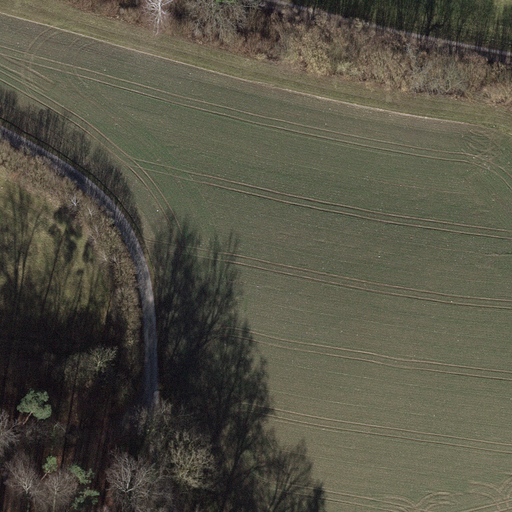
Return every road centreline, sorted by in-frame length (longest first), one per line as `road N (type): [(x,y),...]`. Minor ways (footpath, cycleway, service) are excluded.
road 1 (track): [(165,511),(136,248),(96,190),(0,128)]
road 2 (track): [(511,59),(259,0)]
road 3 (track): [(149,421),(0,434)]
